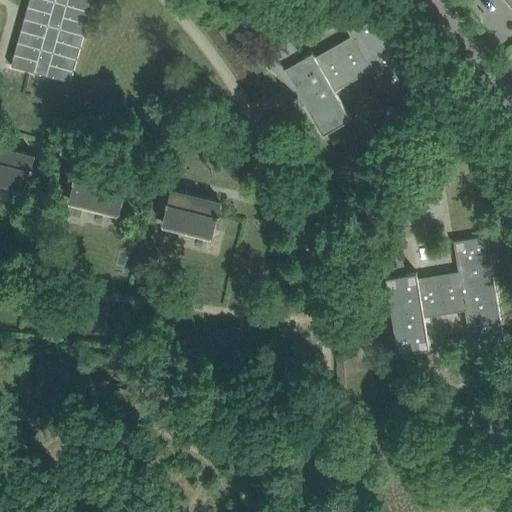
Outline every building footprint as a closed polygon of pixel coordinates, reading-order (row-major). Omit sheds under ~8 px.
[(28,0),(11,65),(71,82),(93,0),(28,0)] [(420,88),(369,0),(352,0),(336,9),(351,35),(315,56),(313,51),(301,58),(286,28),(253,47),(291,88),(302,104),(306,102),(324,132),(350,117),(335,91),(371,70),(391,105),(420,88)] [(386,144),(390,151),(404,143),(400,136),(386,144)] [(22,187),(26,188),(34,155),(0,146),(0,185),(21,191),(22,187)] [(115,211),(119,212),(127,178),(76,165),(68,199),(91,205),(90,209),(114,215),(115,211)] [(208,234),(212,235),(220,201),(170,189),(162,222),(185,228),(184,232),(207,238),(208,234)] [(471,350),(504,344),(486,236),(454,240),(459,272),(417,277),(416,272),(405,273),(400,242),(362,247),(380,289),(388,288),(398,352),(428,347),(423,316),(465,309),(471,350)] [(141,331),(151,333),(153,321),(141,318),(140,327),(135,327),(133,337),(140,339),(141,331)] [(475,373),(478,390),(486,388),(483,372),(475,373)]
